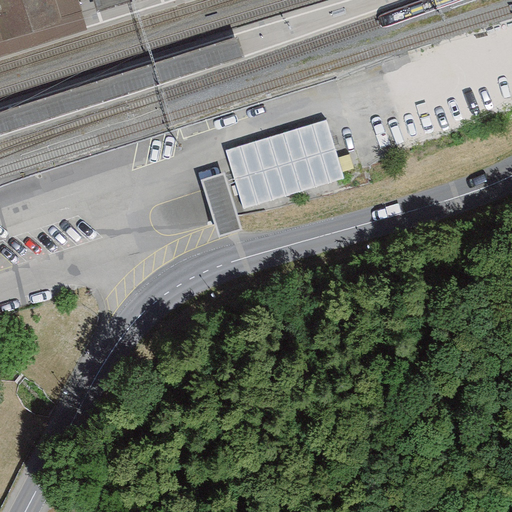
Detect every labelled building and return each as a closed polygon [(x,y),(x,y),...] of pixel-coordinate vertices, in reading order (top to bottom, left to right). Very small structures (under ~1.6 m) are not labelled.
[(82,12),(78,0),(0,0),(0,45),(10,42),(8,36),(82,12)] [(92,0),(96,12),(133,0),(92,0)] [(0,105),(0,133),(248,55),(240,29),(0,105)] [(227,146),(244,205),(345,178),(329,119),(227,146)] [(249,231),(229,171),(218,174),(201,180),(220,240),(237,235),(249,231)]
